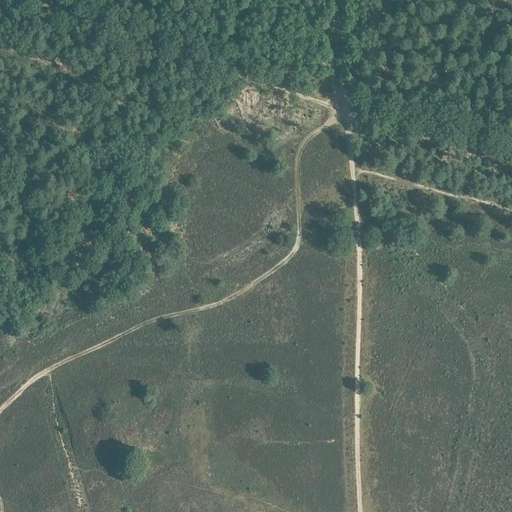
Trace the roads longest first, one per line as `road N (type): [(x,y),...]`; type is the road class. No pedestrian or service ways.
road 1 (unknown): [(335,106),(301,148),(298,233),(288,259),(221,303),(158,318),(45,371),(0,409)]
road 2 (track): [(344,109),(359,247),(360,511)]
road 3 (track): [(335,106),(40,0)]
road 4 (track): [(511,158),(344,109)]
